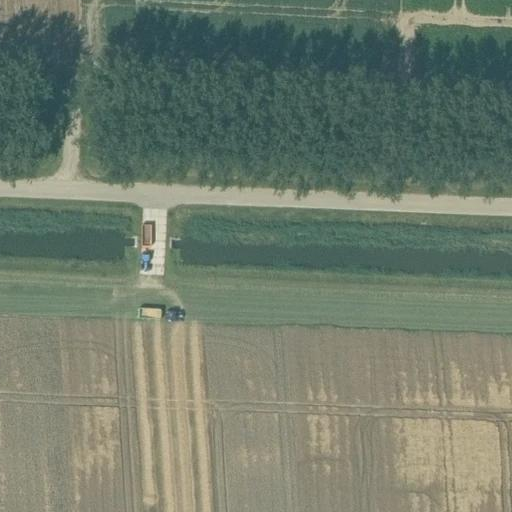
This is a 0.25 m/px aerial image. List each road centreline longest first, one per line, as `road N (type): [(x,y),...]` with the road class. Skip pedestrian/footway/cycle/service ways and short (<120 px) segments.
road 1 (unclassified): [(0,188),(511,208)]
road 2 (track): [(0,278),(150,282),(154,194)]
road 3 (track): [(77,65),(64,190)]
